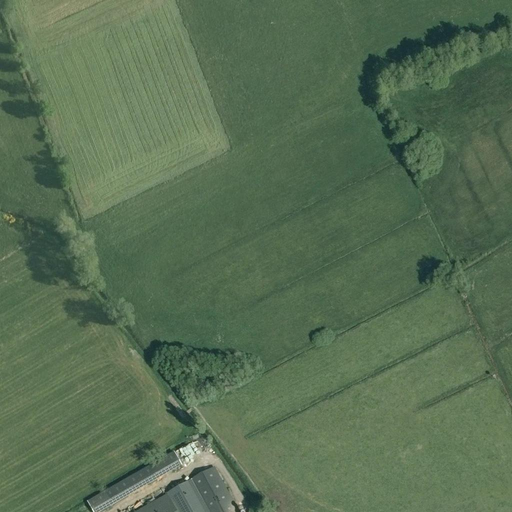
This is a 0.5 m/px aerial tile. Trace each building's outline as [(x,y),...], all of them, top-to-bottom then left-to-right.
[(182,463),(200,454),(192,438),(175,447),(182,463)] [(174,452),(88,502),(93,511),(101,511),(181,466),(181,465),(174,452)] [(239,511),(215,468),(191,481),(207,511),(239,511)] [(207,511),(191,481),(168,494),(178,511),(207,511)] [(174,511),(166,496),(137,511),(174,511)]
